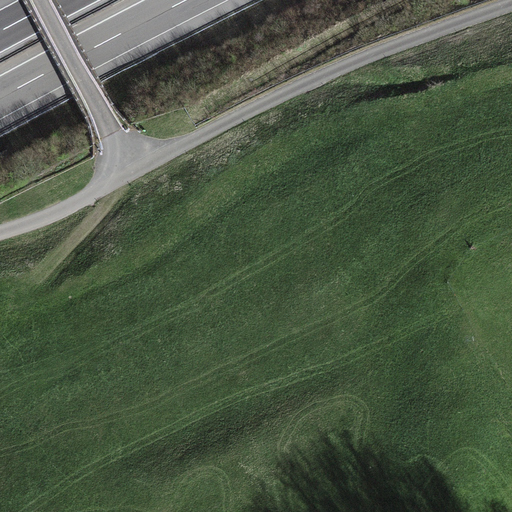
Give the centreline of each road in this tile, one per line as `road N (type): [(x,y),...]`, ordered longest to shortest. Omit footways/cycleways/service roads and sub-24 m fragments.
road 1 (unclassified): [(511,5),(376,53),(135,170)]
road 2 (motorway): [(0,99),(188,0)]
road 3 (unclassified): [(40,0),(113,133)]
road 4 (unclassified): [(135,170),(0,231)]
